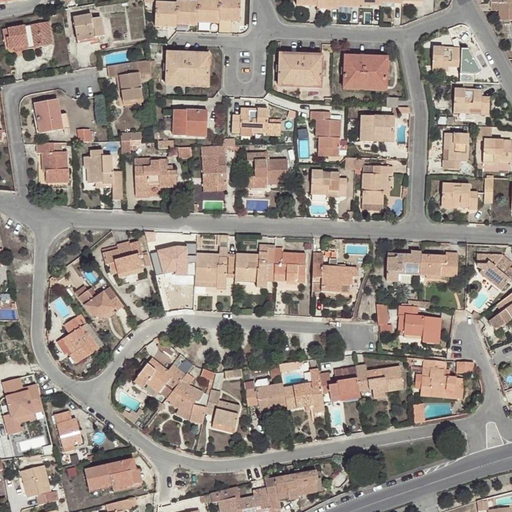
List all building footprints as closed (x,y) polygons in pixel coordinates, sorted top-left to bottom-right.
[(212,23),(220,23),(220,21),(220,18),(221,0),(218,0),(199,0),(199,2),(199,20),(212,20),(212,23)] [(241,0),(220,0),(221,0),(220,18),(232,19),(232,21),(241,22),(241,0)] [(331,9),(339,9),(339,7),(339,4),(339,0),(318,0),(319,3),(319,5),(319,6),(331,6),(331,9)] [(511,10),(511,0),(493,0),(493,11),(500,11),(511,10)] [(191,25),(198,25),(199,23),(199,20),(199,2),(178,1),(178,4),(178,22),(191,22),(191,25)] [(169,27),(178,27),(178,25),(178,22),(178,4),(157,3),(156,23),(169,23),(169,27)] [(511,10),(500,11),(500,21),(511,20),(511,10)] [(91,34),(92,38),(105,36),(102,18),(93,20),(92,15),(75,18),(78,36),(91,34)] [(29,44),(30,49),(53,45),(50,23),(4,30),(7,50),(16,48),(25,46),(25,44),(29,44)] [(461,58),(461,49),(435,48),(434,71),(449,72),(449,68),(460,68),(460,75),(468,76),(469,58),(461,58)] [(189,83),(190,54),(168,53),(167,82),(189,83)] [(212,55),(190,54),(189,83),(211,83),(212,55)] [(302,83),(303,55),(281,54),(279,83),(302,83)] [(302,83),(324,84),(325,56),(303,55),(302,83)] [(366,86),(367,58),(345,57),(344,85),(366,86)] [(389,59),(367,58),(366,86),(388,87),(389,59)] [(152,72),(151,61),(109,66),(110,77),(118,76),(121,76),(123,92),(125,102),(143,100),(141,81),(140,74),(152,72)] [(141,81),(153,80),(152,72),(140,74),(141,81)] [(482,110),(482,113),(482,115),(490,115),(490,97),(482,97),(483,90),(455,90),(455,113),(471,113),(470,112),(470,109),(482,110)] [(387,107),(399,108),(399,99),(388,98),(387,107)] [(61,114),(59,100),(36,104),(41,133),(70,129),(67,113),(61,114)] [(252,129),(252,132),(252,133),(268,134),(269,111),(242,110),(242,116),(234,116),(233,133),(242,133),(241,131),(241,128),(252,129)] [(196,132),(208,132),(208,112),(176,111),(174,135),(187,136),(187,129),(197,129),(196,132)] [(340,148),(341,121),(330,121),(330,113),(312,112),(313,120),(318,120),(317,134),(320,134),(319,147),(340,148)] [(383,139),(395,139),(396,118),(362,116),(361,141),(374,141),(374,136),(383,136),(383,139)] [(300,129),(301,155),(310,155),(308,128),(300,129)] [(75,142),(77,142),(87,142),(87,129),(74,130),(75,142)] [(445,149),(446,149),(450,150),(449,161),(446,161),(444,160),(443,168),(461,170),(461,162),(468,162),(469,135),(446,133),(445,149)] [(511,161),(511,164),(511,166),(511,165),(511,148),(511,141),(485,140),(484,163),(500,165),(500,164),(500,160),(511,161)] [(131,155),(131,141),(122,141),(123,155),(131,155)] [(55,143),(38,143),(38,153),(44,153),(44,167),(48,166),(48,170),(48,182),(70,181),(69,152),(64,152),(56,152),(55,143)] [(64,143),(55,143),(56,152),(64,152),(64,143)] [(219,166),(218,146),(205,146),(202,147),(205,188),(214,187),(214,192),(228,191),(226,166),(219,166)] [(180,147),(179,156),(192,156),(192,147),(180,147)] [(114,199),(124,200),(123,171),(113,171),(113,157),(104,157),(104,150),(91,151),(92,157),(85,157),(85,168),(88,168),(89,183),(96,183),(100,183),(100,181),(104,180),(105,184),(114,184),(114,188),(114,199)] [(267,181),(289,181),(288,160),(269,160),(269,153),(248,153),(248,160),(255,160),(256,177),(249,178),(249,188),(268,188),(267,185),(267,181)] [(137,193),(150,193),(150,184),(160,184),(160,187),(177,186),(176,170),(173,170),(173,165),(168,166),(168,159),(159,160),(159,166),(152,166),(152,159),(135,159),(137,193)] [(385,189),(388,189),(388,176),(393,176),(393,168),(374,167),(374,174),(364,174),(363,203),(384,203),(384,193),(385,189)] [(339,191),(339,195),(347,196),(348,179),(339,179),(340,172),(313,171),(312,194),(327,195),(327,191),(339,191)] [(494,193),(494,179),(486,179),(485,192),(494,193)] [(100,183),(96,183),(97,188),(114,188),(114,184),(105,184),(104,180),(100,181),(100,183)] [(470,205),(470,208),(470,210),(478,211),(479,192),(471,192),(471,186),(443,185),(443,208),(458,208),(458,207),(458,205),(470,205)] [(493,203),(494,193),(485,192),(485,203),(493,203)] [(141,257),(144,256),(140,242),(131,245),(130,242),(118,246),(119,250),(104,254),(107,265),(111,265),(112,271),(118,270),(119,274),(144,268),(141,257)] [(165,251),(151,255),(156,272),(172,268),(173,269),(177,268),(176,275),(188,276),(189,262),(197,262),(197,254),(198,245),(188,244),(188,249),(176,248),(165,251)] [(119,250),(118,246),(103,250),(104,254),(119,250)] [(218,283),(218,287),(227,287),(229,248),(221,248),(221,255),(197,254),(197,262),(196,282),(218,283)] [(276,264),(277,249),(269,249),(269,248),(261,248),(260,256),(238,255),(237,281),(257,282),(257,288),(267,288),(269,263),(276,264)] [(6,257),(4,250),(0,249),(0,265),(0,266),(8,266),(6,257)] [(284,250),(277,249),(276,264),(275,274),(287,275),(287,282),(305,283),(307,255),(284,254),(284,250)] [(422,255),(422,252),(412,252),(412,255),(388,254),(387,281),(399,282),(399,275),(402,275),(411,275),(421,276),(422,255)] [(325,254),(315,253),(314,283),(323,284),(323,292),(350,293),(350,285),(353,285),(353,276),(358,276),(359,268),(347,268),(347,266),(342,266),(342,267),(338,267),(338,260),(330,259),(330,267),(324,267),(325,254)] [(422,255),(421,276),(428,276),(442,276),(458,277),(459,253),(447,253),(446,256),(422,255)] [(481,273),(502,290),(509,282),(511,283),(511,282),(511,268),(510,267),(511,264),(511,262),(503,255),(478,254),(478,260),(478,264),(480,268),(482,271),(481,273)] [(148,255),(144,256),(141,257),(144,268),(151,266),(148,255)] [(145,272),(144,268),(119,274),(121,279),(145,272)] [(156,272),(157,277),(173,272),(173,269),(172,268),(156,272)] [(500,293),(502,290),(481,273),(479,276),(500,293)] [(275,274),(275,282),(287,282),(287,275),(275,274)] [(410,284),(411,275),(402,275),(401,284),(410,284)] [(314,283),(313,291),(323,292),(323,284),(314,283)] [(125,307),(111,288),(95,300),(89,291),(79,298),(97,321),(115,307),(117,310),(118,312),(125,307)] [(500,304),(497,306),(503,312),(500,314),(507,323),(511,319),(511,294),(509,297),(500,304)] [(377,305),(379,321),(380,325),(388,324),(390,322),(388,306),(377,305)] [(419,308),(409,307),(400,306),(400,317),(401,317),(400,335),(404,335),(424,337),(423,339),(423,340),(424,341),(424,342),(425,342),(427,343),(440,344),(442,318),(418,316),(419,308)] [(115,307),(97,321),(98,324),(117,310),(115,307)] [(100,348),(85,326),(81,328),(75,319),(65,325),(71,334),(63,340),(72,354),(70,355),(76,364),(100,348)] [(105,345),(88,324),(85,326),(100,348),(105,345)] [(170,346),(163,341),(158,347),(164,353),(170,346)] [(175,390),(187,376),(183,373),(174,365),(169,372),(154,359),(150,365),(146,371),(137,382),(144,388),(146,384),(160,394),(168,384),(175,390)] [(428,360),(425,360),(422,396),(432,396),(432,392),(456,395),(456,387),(456,385),(463,386),(464,377),(450,376),(451,371),(446,370),(447,362),(428,360)] [(188,374),(195,366),(191,363),(183,373),(187,376),(188,374)] [(472,375),(473,364),(457,363),(456,374),(472,375)] [(386,392),(404,389),(401,368),(369,372),(368,365),(357,367),(361,392),(375,390),(376,398),(387,396),(386,392)] [(340,397),(361,394),(361,392),(357,367),(335,370),(337,384),(332,385),(331,373),(320,375),(323,395),(331,394),(332,403),(340,401),(340,397)] [(214,380),(215,373),(205,369),(203,376),(214,380)] [(310,384),(285,388),(287,404),(288,407),(288,410),(306,407),(313,406),(314,410),(314,412),(325,410),(323,395),(320,375),(319,370),(311,371),(313,390),(311,390),(310,384)] [(190,422),(203,425),(206,414),(207,408),(201,407),(194,405),(196,401),(201,402),(204,393),(190,386),(195,381),(188,374),(187,376),(175,390),(167,401),(171,402),(171,405),(179,409),(192,415),(190,422)] [(41,399),(39,390),(22,393),(22,389),(21,387),(23,387),(21,379),(3,382),(11,414),(3,416),(8,435),(20,432),(18,423),(17,418),(34,414),(33,410),(43,407),(41,399)] [(157,398),(160,394),(146,384),(144,388),(157,398)] [(284,384),(246,390),(249,407),(260,405),(260,411),(275,409),(274,406),(287,404),(285,388),(284,384)] [(460,387),(456,387),(456,395),(432,392),(432,396),(459,399),(460,387)] [(207,408),(211,391),(209,390),(208,394),(206,394),(201,407),(207,408)] [(221,393),(211,391),(207,408),(218,410),(217,416),(215,424),(236,429),(241,407),(219,402),(221,393)] [(424,403),(413,404),(415,420),(426,420),(424,403)] [(218,410),(207,408),(206,414),(217,416),(218,410)] [(177,415),(190,422),(192,415),(179,409),(177,415)] [(64,447),(75,444),(82,442),(76,419),(72,420),(70,411),(56,415),(64,447)] [(18,423),(35,419),(34,414),(17,418),(18,423)] [(235,433),(236,429),(215,424),(214,428),(235,433)] [(76,450),(75,444),(64,447),(66,453),(76,450)] [(369,466),(377,464),(375,451),(367,452),(369,466)] [(133,472),(137,471),(135,459),(86,470),(91,491),(114,485),(115,489),(136,485),(133,472)] [(45,504),(60,501),(57,491),(51,492),(45,467),(24,472),(30,498),(37,496),(43,494),(45,504)] [(141,470),(137,471),(133,472),(136,485),(143,483),(141,470)] [(317,470),(265,480),(267,488),(271,509),(271,510),(280,509),(279,502),(300,498),(299,495),(318,492),(316,481),(319,481),(318,479),(317,470)] [(321,479),(318,479),(319,481),(316,481),(318,492),(324,491),(321,479)] [(223,491),(212,494),(213,502),(219,501),(221,511),(257,511),(271,509),(267,488),(259,489),(260,493),(241,497),(239,487),(223,491)] [(137,507),(135,498),(106,505),(108,511),(125,511),(125,510),(137,507)]
